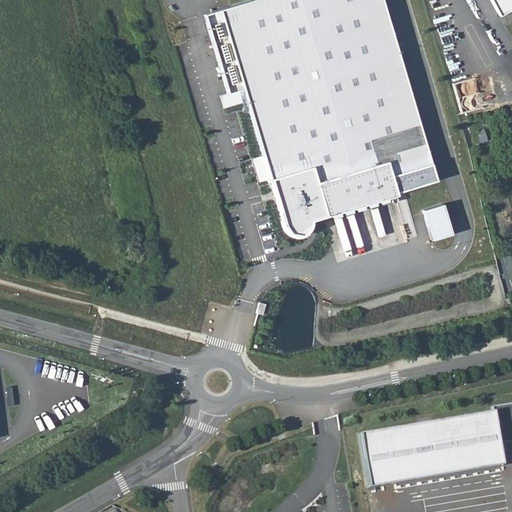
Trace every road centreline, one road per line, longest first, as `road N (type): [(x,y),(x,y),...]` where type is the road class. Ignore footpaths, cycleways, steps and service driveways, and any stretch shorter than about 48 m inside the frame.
road 1 (residential): [(239,386),(290,397),(352,394),(511,359)]
road 2 (unclassified): [(0,321),(193,375)]
road 3 (unclassified): [(69,511),(171,454),(209,405)]
